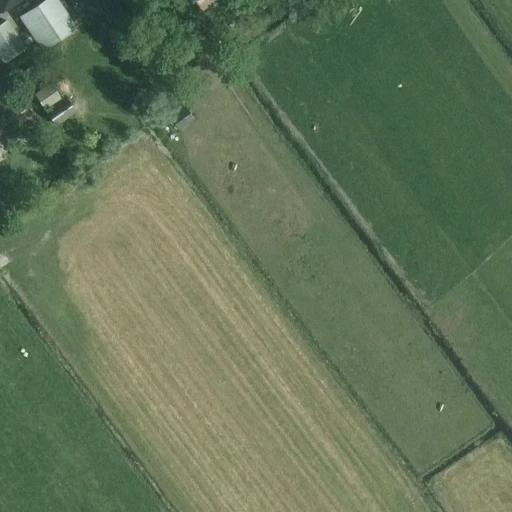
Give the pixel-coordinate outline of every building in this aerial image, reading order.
[(0,0),(0,10),(14,0),(0,0)] [(44,0),(19,18),(40,50),(66,33),(63,29),(73,22),(58,0),(44,0)] [(190,0),(192,2),(194,0),(202,11),(216,0),(190,0)] [(0,60),(1,63),(21,51),(13,39),(16,37),(5,19),(0,22),(0,60)] [(43,108),(59,98),(51,85),(35,95),(43,108)] [(56,126),(76,113),(64,96),(45,110),(56,126)] [(178,129),(192,119),(185,108),(170,119),(178,129)] [(0,180),(1,183),(13,175),(0,153),(0,180)]
